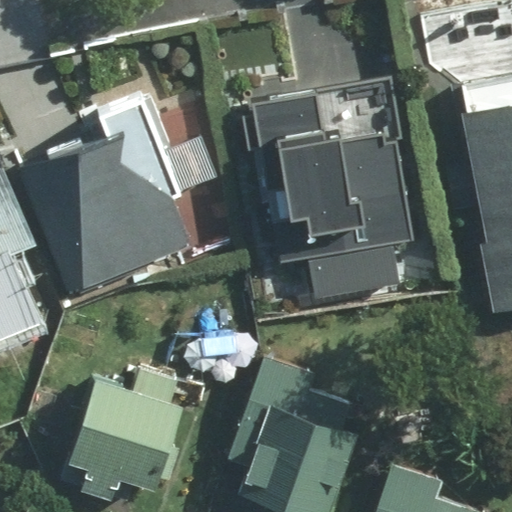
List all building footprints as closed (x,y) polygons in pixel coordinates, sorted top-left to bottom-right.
[(180,243),(162,197),(213,177),(197,136),(175,145),(154,90),(93,114),(101,135),(13,169),(60,290),(180,243)] [(299,256),(306,299),(396,283),(389,240),(408,237),(390,130),(324,142),(315,94),(246,105),(272,260),(299,256)] [(511,107),(451,118),(459,161),(439,165),(448,214),(468,211),(488,315),(511,310),(511,107)] [(0,250),(0,336),(7,333),(32,322),(0,250)] [(300,386),(305,367),(258,354),(217,505),(242,511),(338,511),(364,418),(342,412),(345,398),(300,386)] [(56,502),(90,511),(157,511),(191,389),(75,356),(40,482),(60,488),(56,502)] [(428,497),(434,476),(384,462),(370,511),(477,511),(428,497)]
